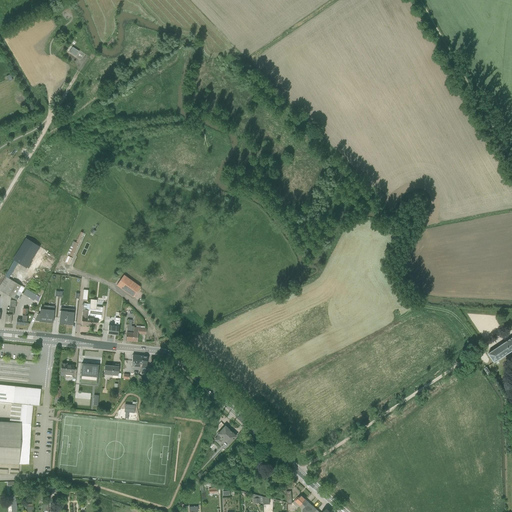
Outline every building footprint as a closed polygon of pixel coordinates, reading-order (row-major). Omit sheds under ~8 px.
[(76,56),(79,51),(72,47),(69,51),(76,56)] [(39,247),(26,240),(14,259),(29,268),(31,263),(30,262),(39,247)] [(74,242),(69,240),(64,254),(68,256),(74,242)] [(0,290),(13,299),(21,286),(9,278),(18,263),(14,261),(0,285),(0,290)] [(113,285),(130,296),(138,284),(120,273),(113,285)] [(24,288),(21,286),(13,299),(17,300),(24,288)] [(81,326),(97,327),(97,318),(101,318),(102,308),(96,307),(97,299),(90,299),(89,304),(83,303),(81,326)] [(47,309),(46,322),(53,323),(55,306),(47,306),(47,309)] [(59,324),(66,325),(67,308),(60,307),(59,324)] [(46,322),(47,309),(40,308),(34,321),(46,322)] [(67,308),(66,325),(73,326),(74,309),(67,308)] [(15,325),(26,326),(27,316),(22,315),(21,319),(16,319),(15,325)] [(107,334),(117,336),(120,319),(115,318),(114,326),(108,325),(107,334)] [(125,341),(132,342),(133,327),(127,327),(125,341)] [(146,328),(133,327),(132,342),(137,342),(137,334),(145,335),(146,328)] [(511,337),(488,354),(494,363),(511,351),(511,337)] [(139,367),(143,356),(132,355),(131,367),(139,367)] [(139,367),(146,368),(147,356),(143,356),(139,367)] [(98,365),(82,363),(80,383),(96,384),(98,365)] [(60,376),(73,376),(74,365),(61,364),(60,376)] [(103,375),(117,376),(118,366),(104,365),(103,375)] [(0,462),(27,464),(30,423),(32,405),(38,405),(39,388),(0,384),(0,401),(20,403),(18,422),(0,420),(0,462)] [(125,404),(125,412),(134,413),(135,405),(125,404)] [(228,446),(237,436),(224,425),(213,438),(221,445),(224,442),(228,446)] [(294,486),(292,488),(298,494),(300,492),(294,486)] [(262,496),(253,494),(253,498),(253,503),(260,503),(260,504),(262,505),(262,496)] [(5,495),(4,511),(12,511),(12,496),(5,495)] [(302,504),(305,507),(309,503),(301,495),(299,497),(296,499),(293,503),(298,508),(302,504)] [(314,511),(316,510),(309,503),(305,507),(302,510),(302,511),(314,511)]
